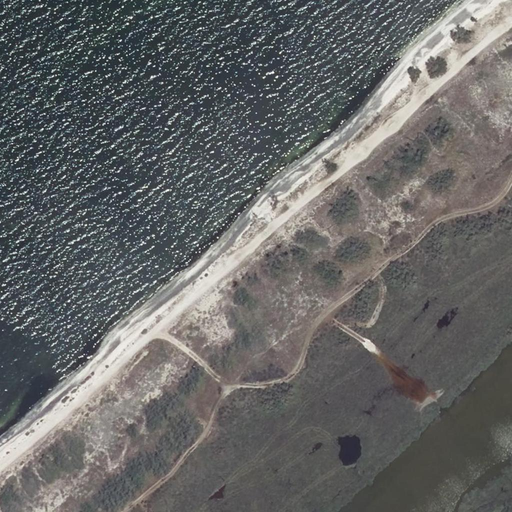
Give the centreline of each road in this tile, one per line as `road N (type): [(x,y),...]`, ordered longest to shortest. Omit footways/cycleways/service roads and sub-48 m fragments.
road 1 (track): [(0,469),(511,21)]
road 2 (track): [(122,511),(179,462),(226,393),(287,380),(330,311),(433,222),(484,209),(511,179)]
